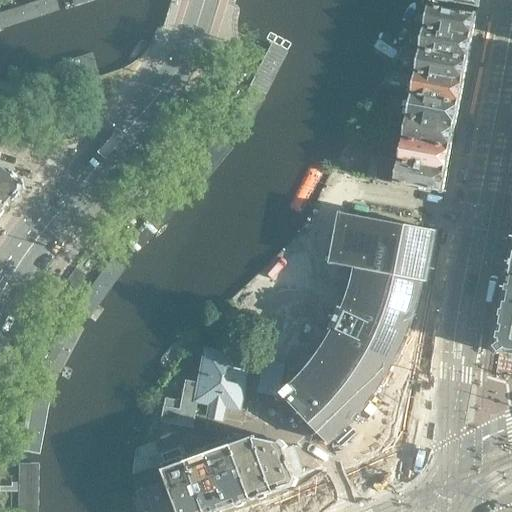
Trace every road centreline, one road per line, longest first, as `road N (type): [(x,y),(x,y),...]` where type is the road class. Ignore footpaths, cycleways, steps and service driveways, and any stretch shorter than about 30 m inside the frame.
road 1 (residential): [(449,455),(448,397),(511,37)]
road 2 (primary): [(70,193),(185,57),(203,0)]
road 3 (tertiary): [(449,455),(319,511)]
